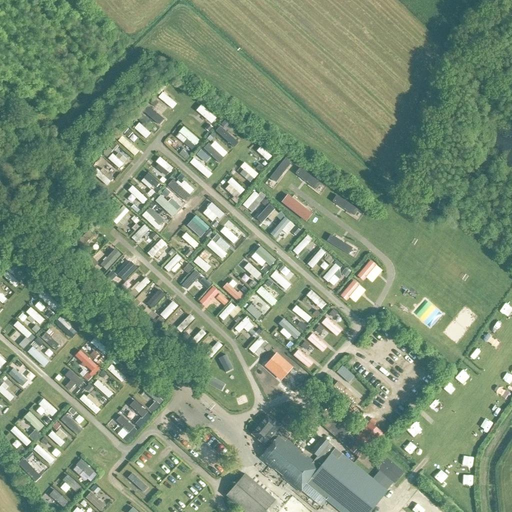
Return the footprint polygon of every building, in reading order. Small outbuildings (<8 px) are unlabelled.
[(158,88),(153,93),(157,96),(162,91),(158,88)] [(153,99),(149,103),(154,107),(157,102),(153,99)] [(213,124),(219,117),(204,104),(198,110),(213,124)] [(236,147),(241,141),(227,128),(234,120),(230,116),(217,130),(236,147)] [(148,139),(153,133),(141,122),(135,128),(148,139)] [(194,149),(202,139),(185,126),(178,136),(194,149)] [(127,130),(123,134),(127,137),(131,133),(127,129),(127,130)] [(221,151),(225,147),(216,138),(207,148),(220,160),(226,155),(221,151)] [(269,161),(274,155),(263,145),(258,151),(269,161)] [(108,148),(102,154),(106,157),(111,151),(108,148)] [(184,149),(181,154),(189,159),(192,154),(184,149)] [(121,151),(117,155),(114,153),(109,158),(121,168),(130,158),(121,151)] [(287,156),(272,176),(279,182),(294,161),(287,156)] [(163,157),(156,165),(169,175),(175,166),(163,157)] [(191,162),(210,178),(214,173),(196,157),(191,162)] [(259,164),(255,168),(259,172),(263,168),(259,164)] [(103,165),(96,173),(109,186),(116,178),(103,165)] [(297,173),(318,190),(324,183),(302,166),(297,173)] [(178,176),(176,178),(179,181),(179,182),(184,177),(180,174),(178,176)] [(238,198),(247,190),(234,176),(229,181),(231,184),(228,187),(238,198)] [(275,186),(278,181),(271,178),(269,183),(275,186)] [(144,204),(149,199),(135,184),(130,189),(144,204)] [(251,209),(262,194),(256,189),(245,204),(251,209)] [(339,194),(335,201),(357,215),(362,208),(339,194)] [(233,197),(230,199),(235,204),(239,200),(237,198),(234,195),(233,197)] [(304,218),(310,211),(292,195),(287,202),(304,218)] [(263,198),(259,202),(264,207),(268,202),(263,198)] [(214,201),(208,208),(221,220),(227,213),(214,201)] [(114,217),(124,226),(132,217),(128,214),(131,210),(126,205),(114,217)] [(133,205),(130,209),(136,214),(139,211),(133,205)] [(152,206),(143,215),(159,230),(168,221),(152,206)] [(285,216),(274,231),(280,236),(291,221),(285,216)] [(234,223),(228,218),(224,223),(230,228),(234,223)] [(214,220),(210,225),(213,229),(218,224),(214,220)] [(140,243),(151,228),(143,222),(132,237),(140,243)] [(195,249),(201,243),(189,231),(183,236),(195,249)] [(152,233),(149,237),(154,241),(157,237),(152,233)] [(332,234),(328,242),(352,252),(356,244),(332,234)] [(307,237),(295,250),(300,254),(312,242),(307,237)] [(221,257),(226,252),(214,240),(209,245),(221,257)] [(159,241),(148,254),(154,260),(166,247),(159,241)] [(109,270),(124,253),(117,247),(102,263),(109,270)] [(316,268),(327,251),(322,247),(310,264),(316,268)] [(99,261),(106,254),(102,249),(95,256),(99,261)] [(201,256),(206,260),(211,253),(206,249),(201,256)] [(171,272),(184,258),(178,253),(175,256),(170,253),(167,256),(171,260),(165,267),(171,272)] [(208,273),(213,266),(200,255),(195,261),(208,273)] [(327,255),(323,259),(329,265),(333,260),(327,255)] [(92,258),(88,262),(94,267),(97,264),(96,262),(92,258)] [(124,280),(139,268),(133,261),(118,273),(124,280)] [(363,281),(376,266),(370,261),(357,276),(363,281)] [(324,276),(330,281),(343,267),(338,262),(324,276)] [(190,263),(186,269),(192,274),(196,268),(190,263)] [(280,264),(276,268),(280,272),(284,268),(280,264)] [(17,287),(22,282),(9,270),(4,275),(17,287)] [(190,289),(203,274),(197,270),(184,284),(190,289)] [(272,277),(288,290),(293,284),(277,270),(272,277)] [(199,280),(210,287),(213,283),(202,275),(199,280)] [(139,292),(153,282),(148,276),(135,286),(139,292)] [(120,285),(115,279),(110,283),(116,289),(120,285)] [(359,285),(353,280),(340,296),(346,301),(359,285)] [(207,306),(221,291),(215,285),(201,300),(207,306)] [(263,285),(258,290),(271,302),(276,297),(263,285)] [(155,308),(168,293),(161,287),(148,302),(155,308)] [(0,290),(0,299),(4,304),(9,299),(0,290)] [(39,296),(58,311),(63,305),(44,290),(39,296)] [(314,291),(309,296),(321,306),(325,301),(314,291)] [(218,298),(227,304),(230,299),(221,293),(218,298)] [(260,317),(265,311),(250,299),(245,306),(260,317)] [(174,301),(162,315),(167,319),(179,306),(174,301)] [(226,320),(231,314),(235,317),(242,310),(232,301),(220,316),(226,320)] [(309,323),(314,317),(298,304),(293,310),(309,323)] [(41,325),(47,319),(33,306),(27,312),(41,325)] [(337,313),(333,309),(328,315),(333,319),(337,313)] [(151,312),(147,316),(152,320),(156,316),(151,311),(151,312)] [(178,326),(182,331),(197,318),(192,313),(178,326)] [(245,316),(234,332),(240,336),(251,319),(245,316)] [(63,317),(57,323),(73,338),(79,331),(63,317)] [(159,317),(155,322),(159,326),(163,321),(159,317)] [(290,331),(287,335),(294,341),(302,332),(286,318),(281,323),(290,331)] [(341,331),(326,318),(321,324),(336,337),(341,331)] [(34,325),(30,330),(35,334),(39,330),(34,325)] [(323,329),(319,325),(314,330),(319,334),(323,329)] [(202,330),(198,327),(191,334),(195,337),(202,330)] [(173,328),(168,332),(173,337),(177,332),(173,328)] [(47,331),(43,336),(56,349),(61,343),(47,331)] [(185,341),(190,336),(185,332),(181,336),(185,341)] [(327,347),(312,334),(307,340),(322,353),(327,347)] [(92,342),(107,355),(111,349),(96,337),(92,342)] [(213,356),(225,345),(220,340),(208,351),(213,356)] [(309,345),(305,341),(300,346),(305,350),(309,345)] [(267,344),(263,349),(266,352),(271,347),(267,344)] [(35,345),(29,352),(46,366),(52,360),(35,345)] [(94,371),(100,364),(82,349),(76,356),(94,371)] [(102,364),(106,360),(96,349),(92,354),(102,364)] [(313,363),(298,350),(293,356),(308,369),(313,363)] [(0,369),(0,370),(9,362),(0,352),(0,369)] [(227,372),(236,368),(228,353),(220,357),(227,372)] [(276,354),(265,366),(280,379),(291,367),(276,354)] [(109,361),(104,368),(107,370),(112,364),(109,361)] [(18,362),(14,366),(18,370),(22,366),(18,362)] [(353,376),(341,366),(336,372),(348,383),(353,376)] [(26,387),(30,382),(14,368),(10,373),(26,387)] [(224,391),(228,383),(212,374),(208,382),(224,391)] [(111,398),(115,392),(99,379),(94,384),(111,398)] [(70,381),(64,387),(68,391),(74,385),(70,381)] [(338,381),(332,387),(355,407),(360,401),(338,381)] [(354,382),(350,386),(362,396),(366,392),(354,382)] [(98,414),(103,408),(86,393),(81,399),(98,414)] [(42,406),(38,410),(43,416),(47,411),(53,417),(59,411),(46,397),(40,404),(42,406)] [(351,426),(335,411),(338,408),(325,397),(317,406),(326,421),(321,426),(358,458),(370,445),(371,443),(360,434),(365,429),(364,428),(356,421),(351,426)] [(70,408),(67,412),(72,417),(75,413),(70,408)] [(147,413),(142,418),(146,422),(150,416),(147,413)] [(251,435),(256,439),(267,448),(260,457),(301,491),(307,484),(340,511),(369,511),(386,492),(321,438),(310,451),(317,457),(313,461),(284,438),(283,439),(278,435),(274,432),(278,427),(278,428),(280,426),(267,416),(251,435)] [(365,429),(360,434),(371,443),(370,445),(373,448),(384,436),(368,422),(364,428),(365,429)] [(56,423),(51,428),(55,431),(60,427),(56,423)] [(17,425),(12,430),(28,447),(34,441),(17,425)] [(39,444),(35,449),(53,464),(57,459),(39,444)] [(20,446),(15,451),(19,455),(24,450),(20,446)] [(373,464),(395,482),(403,473),(381,454),(373,464)] [(19,463),(38,481),(44,474),(26,456),(19,463)] [(129,477),(137,468),(130,463),(123,471),(129,477)] [(146,492),(151,486),(136,471),(130,476),(146,492)] [(88,478),(87,480),(89,482),(96,475),(93,473),(88,478)] [(244,511),(264,511),(274,500),(244,474),(225,495),(244,511)] [(94,485),(90,490),(95,494),(99,490),(94,485)]
